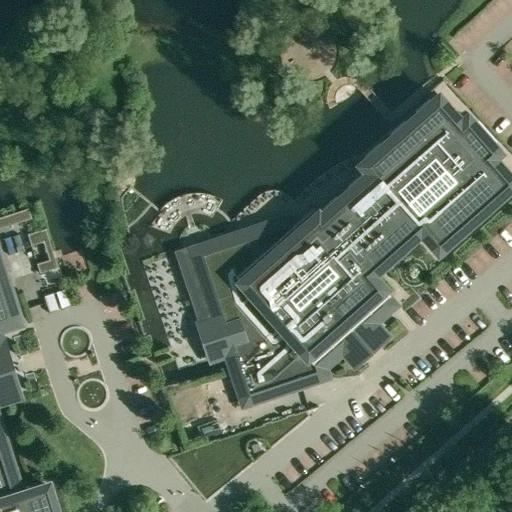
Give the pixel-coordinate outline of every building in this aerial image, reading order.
[(325,378),(321,366),(338,351),(334,346),(370,314),(374,319),(390,305),(385,299),(390,295),(372,275),(420,232),(438,252),(511,185),(511,179),(492,157),(498,152),(466,116),(460,121),(438,96),(360,165),(368,173),(320,216),(312,207),(295,222),(292,219),(291,217),(193,249),(194,250),(179,255),(215,364),(229,359),(244,404),(325,378)] [(60,276),(57,268),(39,274),(38,274),(41,284),(56,279),(61,277),(60,276)] [(127,304),(109,310),(120,342),(138,336),(127,304)] [(11,486),(0,450),(0,402),(6,400),(0,381),(1,381),(3,379),(4,377),(4,376),(3,374),(3,372),(1,371),(0,370),(0,333),(8,331),(0,306),(0,511),(57,511),(46,475),(11,486)] [(125,366),(147,360),(143,345),(121,350),(125,366)] [(215,438),(220,449),(235,443),(230,431),(215,438)]
